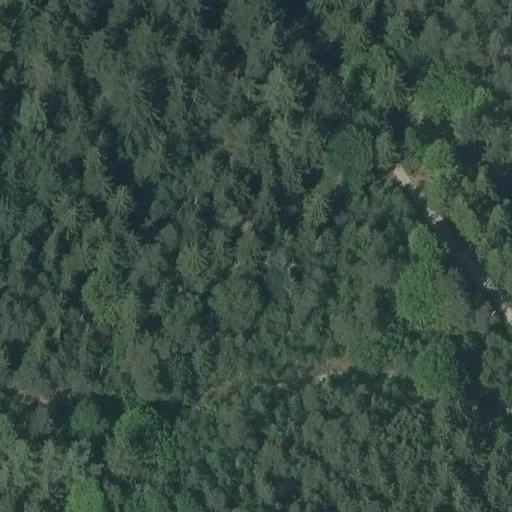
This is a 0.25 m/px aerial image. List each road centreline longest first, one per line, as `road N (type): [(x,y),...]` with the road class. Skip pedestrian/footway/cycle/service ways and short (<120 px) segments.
road 1 (track): [(474,435),(350,378),(287,381),(224,397),(172,423),(107,424),(0,389)]
road 2 (track): [(511,331),(253,0)]
